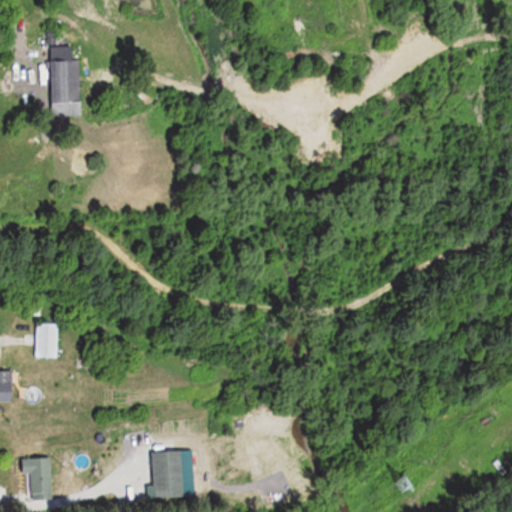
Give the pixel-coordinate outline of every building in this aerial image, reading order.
[(80,45),(51,46),(52,116),(81,116),(80,45)] [(58,358),(59,323),(35,323),(35,358),(58,358)] [(15,371),(0,370),(0,401),(15,402),(15,371)] [(153,452),(153,498),(196,497),(195,451),(153,452)] [(22,459),(22,475),(31,475),(32,501),(53,500),(52,458),(22,459)] [(94,461),(64,461),(64,478),(94,478),(94,461)]
